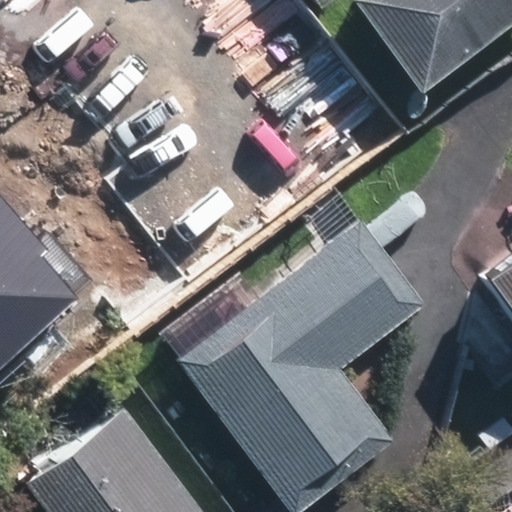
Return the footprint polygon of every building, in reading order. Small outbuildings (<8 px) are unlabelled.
[(511,0),(352,0),(414,85),(511,13),(511,0)] [(318,59),(146,38),(133,145),(305,166),(318,59)] [(158,176),(119,209),(176,274),(214,240),(158,176)] [(0,377),(97,290),(0,186),(0,377)] [(357,216),(171,353),(287,508),(389,432),(337,362),(420,300),(357,216)] [(511,235),(472,265),(511,319),(511,235)] [(204,511),(117,394),(14,470),(45,511),(204,511)]
